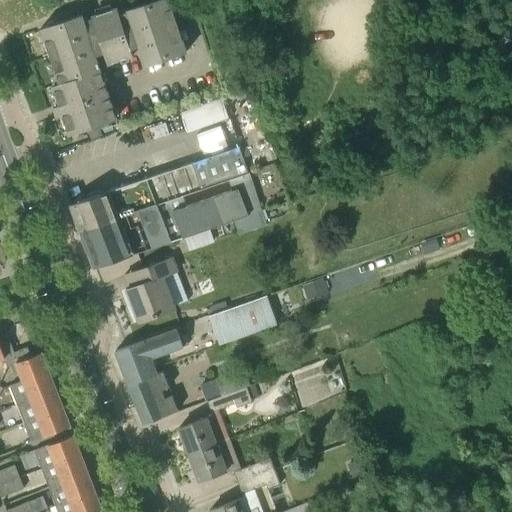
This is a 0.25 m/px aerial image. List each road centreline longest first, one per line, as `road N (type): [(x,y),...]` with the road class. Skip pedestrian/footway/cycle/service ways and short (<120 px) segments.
road 1 (residential): [(87,372),(104,335),(25,127),(0,108)]
road 2 (secondary): [(87,372),(0,142)]
